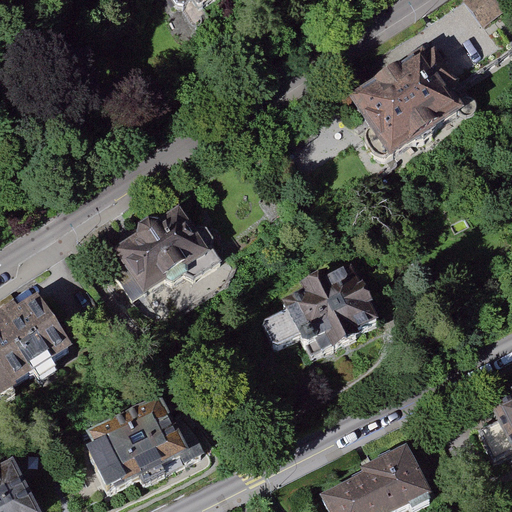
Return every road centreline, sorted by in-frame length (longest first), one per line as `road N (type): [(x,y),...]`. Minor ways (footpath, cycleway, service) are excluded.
road 1 (residential): [(414,0),(0,270)]
road 2 (residential): [(511,346),(180,511)]
